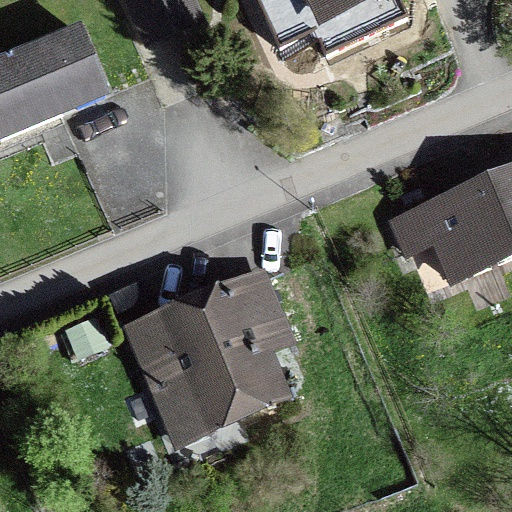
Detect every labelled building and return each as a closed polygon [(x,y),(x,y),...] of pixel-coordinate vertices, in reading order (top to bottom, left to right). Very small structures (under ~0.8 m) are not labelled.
[(196,0),(123,0),(145,49),(206,22),(196,0)] [(300,0),(316,34),(388,0),(300,0)] [(0,61),(0,144),(110,100),(80,28),(0,61)] [(511,171),(388,223),(405,262),(411,259),(426,294),(447,285),(451,293),(511,267),(511,171)] [(265,271),(123,329),(174,453),(294,404),(274,358),(297,348),(265,271)] [(67,333),(78,363),(107,352),(97,322),(67,333)]
